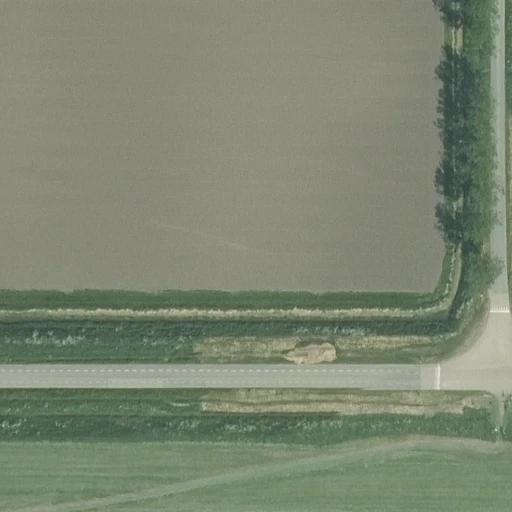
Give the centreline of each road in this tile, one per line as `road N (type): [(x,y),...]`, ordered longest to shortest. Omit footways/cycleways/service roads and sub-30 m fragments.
road 1 (unclassified): [(499,378),(0,379)]
road 2 (unclassified): [(499,378),(498,0)]
